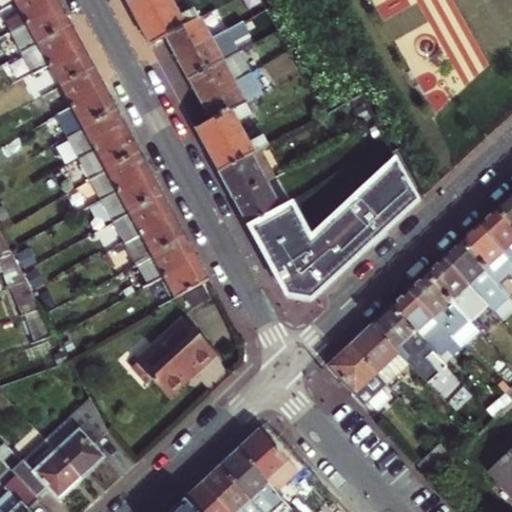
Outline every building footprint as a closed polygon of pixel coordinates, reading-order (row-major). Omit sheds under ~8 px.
[(17,0),(24,11),(7,19),(13,29),(29,21),(30,22),(48,12),(46,8),(59,0),(17,0)] [(24,49),(74,22),(68,10),(61,0),(59,0),(46,8),(48,12),(30,22),(29,21),(13,29),(24,49)] [(130,0),(143,23),(154,44),(167,37),(199,19),(194,9),(179,17),(169,0),(130,0)] [(199,19),(167,37),(173,47),(178,57),(213,37),(202,17),(199,19)] [(228,29),(213,37),(178,57),(184,67),(189,77),(239,50),(233,39),(249,31),(244,21),(241,22),(228,29)] [(51,62),(49,58),(68,48),(71,54),(87,45),(81,35),(74,22),(24,49),(35,70),(51,62)] [(63,83),(97,64),(92,56),(87,45),(71,54),(68,48),(49,58),(51,62),(57,72),(63,83)] [(239,50),(189,77),(195,88),(201,99),(251,72),(239,50)] [(102,74),(97,64),(63,83),(69,94),(53,102),(58,112),(74,103),(75,106),(94,96),(91,91),(107,83),(102,74)] [(251,72),(201,99),(207,109),(212,120),(245,101),(247,100),(262,92),(256,81),(251,72)] [(107,83),(91,91),(94,96),(75,106),(74,103),(58,112),(69,133),(119,105),(114,95),(107,83)] [(212,120),(199,127),(212,151),(222,169),(253,151),(264,146),(268,144),(263,133),(247,142),(241,130),(257,122),(245,101),(212,120)] [(97,146),(96,143),(114,133),(116,138),(132,129),(125,117),(119,105),(69,133),(81,155),(97,146)] [(92,177),(143,149),(137,139),(132,129),(116,138),(114,133),(96,143),(97,146),(81,155),(92,177)] [(253,151),(222,169),(229,183),(238,199),(273,180),(281,175),(264,146),(253,151)] [(139,180),(136,175),(152,166),(147,157),(143,149),(92,177),(103,197),(104,197),(120,188),(121,191),(139,180)] [(398,159),(315,236),(296,201),(286,206),(252,225),(267,254),(289,293),(314,296),(381,234),(420,199),(398,159)] [(152,166),(136,175),(139,180),(121,191),(120,188),(104,197),(116,218),(165,191),(159,180),(152,166)] [(273,180),(238,199),(244,211),(252,225),(286,206),(273,180)] [(160,218),(163,224),(178,215),(172,203),(165,191),(116,218),(127,239),(143,231),(141,228),(160,218)] [(511,198),(508,202),(502,208),(511,218),(511,198)] [(511,218),(502,208),(493,216),(484,224),(511,253),(511,218)] [(139,261),(189,234),(184,225),(178,215),(163,224),(160,218),(141,228),(143,231),(127,239),(139,261)] [(465,241),(499,277),(506,284),(511,277),(511,253),(484,224),(474,233),(465,241)] [(194,244),(189,234),(139,261),(150,282),(166,273),(167,275),(186,265),(183,260),(198,252),(194,244)] [(456,250),(448,257),(493,303),(497,308),(511,293),(511,290),(506,284),(499,277),(465,241),(456,250)] [(167,275),(178,295),(212,277),(205,264),(198,252),(183,260),(186,265),(167,275)] [(438,266),(429,274),(471,319),(473,321),(493,303),(448,257),(438,266)] [(471,319),(429,274),(420,283),(411,291),(454,335),(471,319)] [(403,298),(394,306),(428,341),(436,350),(443,356),(448,362),(465,346),(454,335),(411,291),(403,298)] [(385,315),(376,323),(402,349),(414,362),(451,400),(468,384),(448,362),(443,356),(436,362),(430,356),(436,350),(428,341),(394,306),(385,315)] [(213,351),(178,316),(130,364),(146,379),(151,374),(171,394),(198,366),(213,351)] [(354,343),(380,370),(392,382),(414,362),(402,349),(376,323),(366,332),(354,343)] [(380,370),(354,343),(343,354),(332,363),(357,390),(353,394),(366,407),(392,382),(380,370)] [(79,430),(56,451),(82,480),(94,468),(104,458),(92,445),(108,431),(91,398),(69,419),(79,430)] [(56,451),(79,430),(69,419),(46,439),(56,451)] [(278,488),(300,468),(262,428),(252,437),(240,448),(278,488)] [(29,466),(34,471),(56,451),(46,439),(24,460),(29,466)] [(443,443),(420,464),(432,478),(455,457),(443,443)] [(268,511),(273,511),(287,499),(278,488),(240,448),(231,457),(223,464),(268,511)] [(29,466),(17,476),(39,501),(51,491),(59,500),(73,488),(82,480),(56,451),(34,471),(29,466)] [(511,492),(511,452),(492,472),(511,492)] [(205,481),(234,511),(268,511),(223,464),(214,473),(205,481)] [(0,511),(31,511),(30,510),(39,501),(17,476),(6,486),(11,491),(0,500),(0,511)] [(197,488),(187,497),(201,511),(234,511),(205,481),(197,488)] [(201,511),(187,497),(170,511),(201,511)]
